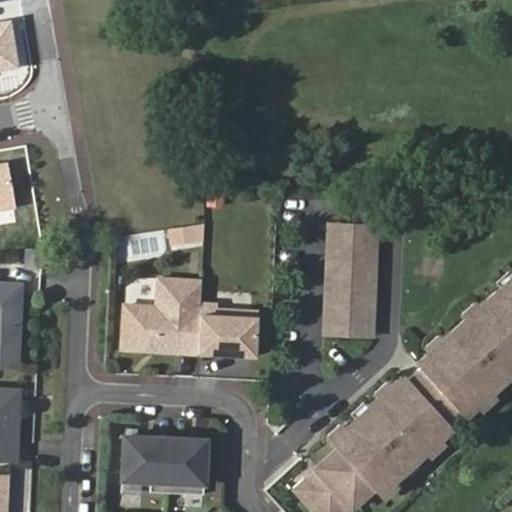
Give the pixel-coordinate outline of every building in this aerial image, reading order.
[(0,71),(20,68),(12,19),(0,20),(0,71)] [(0,209),(12,207),(4,163),(0,164),(0,209)] [(376,226),(333,223),(327,336),(370,339),(376,226)] [(167,228),(169,245),(205,241),(204,225),(167,228)] [(317,468),(294,489),(314,511),(345,511),(351,506),(352,508),(374,487),(380,494),(454,427),(449,422),(461,410),(466,416),(511,374),(511,276),(417,363),(423,369),(410,380),(405,374),(332,441),(338,447),(316,467),(317,468)] [(200,302),(201,281),(159,278),(157,307),(125,305),(122,347),(144,348),(148,346),(154,347),(158,350),(197,352),(200,308),(200,302)] [(0,366),(17,368),(19,325),(14,320),(16,284),(0,282),(0,366)] [(200,308),(198,342),(214,343),(213,353),(255,356),(258,310),(217,308),(217,303),(200,302),(200,308)] [(214,343),(198,342),(197,352),(213,353),(214,343)] [(17,446),(19,404),(10,404),(3,396),(3,387),(0,387),(0,461),(7,462),(8,446),(17,446)] [(203,492),(206,438),(187,437),(188,442),(154,440),(155,435),(125,434),(122,477),(150,479),(150,490),(203,492)] [(16,462),(17,446),(8,446),(7,462),(16,462)]
